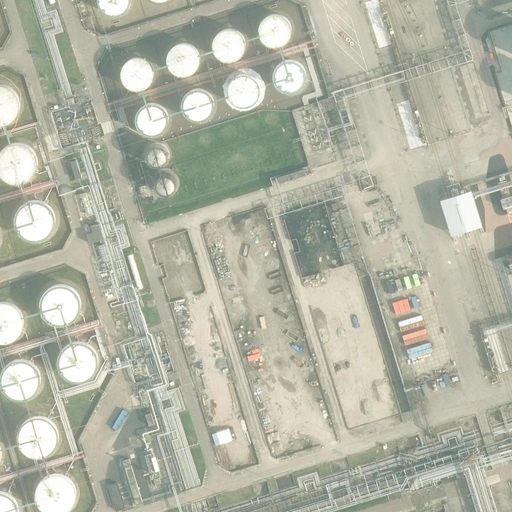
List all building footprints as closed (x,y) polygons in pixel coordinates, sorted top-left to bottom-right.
[(98,0),(99,1),(100,4),(102,7),(104,9),(107,11),(111,12),(114,13),(118,13),(121,12),(124,10),(127,8),(129,6),(131,2),(131,0),(98,0)] [(294,27),(294,26),(294,23),(293,20),(292,17),(289,14),(287,12),(284,10),(281,10),(277,9),(274,10),(271,11),(268,12),(265,14),(263,17),(262,20),(261,23),(260,26),(261,29),(261,32),(263,35),(265,37),(268,40),(270,42),(273,43),(276,43),(280,43),(283,42),(286,41),(289,39),(291,36),(293,33),(294,30),(294,27)] [(248,42),(248,39),(246,35),(245,32),(242,29),(240,27),(237,26),(234,25),(230,25),(228,25),(225,26),(221,27),(218,30),(217,32),(215,35),(214,38),(214,42),(214,46),(215,49),(217,52),(219,54),(221,56),(224,57),(226,58),(230,59),(233,59),(237,58),(240,56),(243,54),(245,51),(247,48),(247,45),(248,42)] [(204,57),(204,56),(203,53),(202,50),(201,47),(199,44),(196,42),(193,41),(191,40),(187,39),(184,40),(180,40),(177,42),(175,44),(173,46),(171,49),(170,52),(169,56),(170,60),(171,63),(172,66),(174,68),(177,71),(180,72),(186,73),(189,73),(192,73),(196,71),(198,69),(200,66),(202,63),(203,60),(204,57)] [(156,70),(156,66),(155,64),(154,61),(152,58),(150,56),(147,55),(144,53),(141,53),(137,53),(134,54),(131,55),(128,57),(126,59),(124,62),(123,65),(122,69),(123,72),(124,76),(125,78),(127,81),(129,83),(132,85),(135,86),(138,87),(142,87),(145,86),(148,84),(151,82),(153,80),(155,77),(156,73),(156,70)] [(309,73),(308,70),(308,67),(306,64),(304,61),(300,58),(298,57),(293,56),(289,56),(285,57),(283,58),(280,61),(277,64),(276,67),(275,70),(275,73),(275,76),(276,79),(277,82),(280,85),(282,87),(285,89),(287,89),(290,90),(294,90),(297,89),(301,87),(303,85),(305,83),(307,80),(308,77),(309,73)] [(262,87),(262,83),(261,80),(259,77),(257,75),(254,72),(251,71),(248,70),(245,70),(242,70),(239,71),(236,72),(234,74),(231,78),(229,80),(228,83),(228,86),(228,89),(229,93),(230,96),(232,98),(235,101),(237,102),(240,103),(244,104),(247,104),(251,103),(253,102),(257,99),(259,97),(260,94),(262,90),(262,87)] [(21,110),(21,106),(21,102),(19,98),(18,94),(15,91),(12,88),(9,86),(5,85),(1,85),(0,84),(0,126),(1,127),(5,126),(9,125),(12,123),(15,120),(18,117),(19,114),(21,110)] [(216,102),(217,102),(216,99),(215,95),(214,93),(212,90),(209,88),(207,86),(204,85),(201,85),(197,85),(194,86),(191,87),(188,90),(186,92),(184,95),(183,98),(182,101),(183,104),(184,108),(185,111),(187,114),(190,116),(193,118),(196,119),(199,119),(203,119),(206,118),(209,116),(212,114),(214,111),(215,108),(216,105),(216,102)] [(170,116),(169,112),(168,109),(167,106),(165,104),(162,101),(159,100),(157,99),(154,99),(150,99),(147,100),(143,101),(141,104),(139,106),(137,109),(136,112),(136,115),(136,118),(137,122),(138,124),(140,127),(143,129),(145,131),(148,132),(152,133),(155,132),(158,132),(161,131),(164,128),(166,126),(168,123),(169,119),(170,116)] [(171,153),(171,152),(171,150),(170,148),(169,146),(167,144),(165,143),(164,142),(161,141),(158,141),(154,142),(151,144),(149,146),(148,148),(148,151),(147,153),(148,155),(148,157),(150,159),(151,161),(153,162),(155,163),(157,164),(160,164),(162,164),(164,163),(168,161),(169,159),(170,157),(171,153)] [(39,168),(39,164),(39,160),(38,156),(36,152),(33,149),(30,146),(27,144),(23,143),(19,142),(15,143),(11,144),(7,145),(4,148),(1,150),(0,152),(0,174),(1,177),(4,179),(7,182),(11,183),(15,184),(19,185),(23,184),(27,183),(30,181),(33,178),(36,175),(38,171),(39,168)] [(76,157),(71,159),(75,176),(81,174),(76,157)] [(178,181),(178,178),(177,176),(176,174),(174,172),(173,171),(171,170),(169,169),(166,169),(163,170),(161,170),(158,173),(155,177),(155,181),(155,183),(156,185),(158,189),(161,191),(166,193),(169,192),(171,192),(174,189),(176,188),(177,186),(178,181)] [(56,225),(57,221),(56,217),(55,213),(53,209),(51,206),(48,203),(44,201),(40,200),(36,199),(32,200),(28,201),(25,202),(21,205),(19,207),(16,211),(15,215),(14,219),(14,223),(15,226),(16,230),(19,234),(21,237),(25,239),(28,241),(32,241),(36,242),(40,241),(44,240),(48,238),(51,235),(53,232),(55,228),(56,225)] [(380,239),(369,242),(373,258),(385,255),(380,239)] [(82,305),(82,301),(82,297),(81,293),(79,290),(76,286),(73,284),(70,282),(66,281),(62,280),(58,280),(54,281),(50,283),(47,285),(44,288),(42,291),(41,295),(40,299),(40,303),(41,307),(42,311),(44,314),(47,317),(50,319),(54,321),(58,322),(62,322),(66,322),(70,320),(73,318),(76,316),(79,312),(81,309),(82,305)] [(24,323),(25,319),(24,315),(23,311),(21,308),(19,304),(16,302),(12,300),(9,299),(5,298),(1,298),(0,298),(0,339),(1,340),(5,340),(9,340),(12,338),(16,336),(19,334),(21,330),(23,327),(24,323)] [(99,364),(99,360),(99,356),(98,352),(96,348),(94,345),(91,342),(87,340),(83,339),(79,339),(75,339),(71,340),(68,341),(64,344),(62,347),(59,350),(58,354),(57,358),(57,362),(58,366),(59,369),(62,373),(64,376),(68,378),(71,380),(75,381),(79,381),(83,380),(87,379),(91,377),(94,374),(96,371),(98,367),(99,364)] [(42,381),(42,377),(42,373),(40,369),(39,366),(36,363),(33,360),(30,358),(26,357),(22,356),(18,356),(14,357),(10,359),(7,361),(4,364),(2,368),(0,371),(0,373),(0,380),(0,383),(2,387),(4,390),(7,393),(10,396),(14,397),(18,398),(22,398),(26,398),(30,397),(33,394),(36,392),(39,389),(41,385),(42,381)] [(59,438),(59,434),(59,430),(58,426),(56,422),(53,419),(50,416),(47,414),(43,413),(39,412),(35,413),(31,414),(27,415),(24,418),(21,420),(19,424),(18,428),(17,431),(17,436),(18,439),(19,443),(21,447),(24,449),(27,452),(31,454),(35,454),(39,455),(43,454),(47,453),(50,451),(53,448),(56,445),(58,441),(59,438)] [(149,426),(154,424),(151,413),(145,415),(149,426)] [(76,497),(77,493),(76,489),(75,485),(74,481),(71,478),(68,476),(64,474),(61,472),(57,472),(53,472),(49,473),(45,475),(42,477),(39,480),(37,483),(35,487),(35,491),(35,495),(35,499),(37,502),(39,506),(42,509),(45,511),(46,511),(64,511),(68,510),(71,507),(73,504),(75,501),(76,497)] [(108,485),(116,511),(126,508),(118,482),(108,485)] [(19,511),(20,511),(19,507),(18,503),(16,499),(14,496),(11,494),(7,492),(4,490),(0,489),(0,511),(19,511)]
